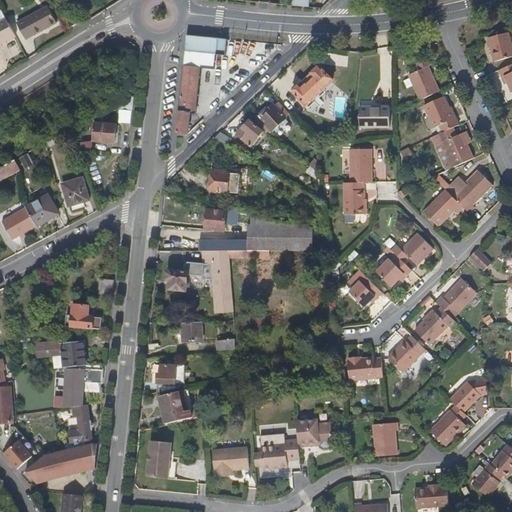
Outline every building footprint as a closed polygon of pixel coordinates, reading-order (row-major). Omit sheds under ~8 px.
[(49,7),(18,24),(26,40),(57,24),(49,7)] [(0,46),(17,37),(7,19),(0,22),(0,46)] [(511,48),(508,34),(487,40),(493,63),(511,57),(511,48)] [(187,36),(186,52),(217,55),(226,55),(227,40),(187,36)] [(217,55),(186,52),(184,66),(200,68),(216,69),(217,55)] [(419,61),(420,68),(432,66),(431,59),(419,61)] [(511,65),(498,72),(501,79),(504,78),(507,85),(511,95),(511,94),(511,65)] [(200,68),(184,66),(177,133),(188,134),(190,113),(195,113),(200,68)] [(408,77),(420,102),(440,93),(428,68),(408,77)] [(330,81),(319,69),(298,88),(297,86),(292,91),(306,105),(330,81)] [(134,97),(127,97),(125,110),(133,110),(134,97)] [(424,107),(438,137),(439,136),(460,127),(456,119),(453,121),(448,110),(443,98),(424,107)] [(286,121),(271,105),(259,117),(273,132),(286,121)] [(360,130),(389,129),(390,108),(360,108),(360,130)] [(451,108),(448,110),(453,121),(456,119),(451,108)] [(264,132),(249,121),(237,137),(251,148),(264,132)] [(117,125),(96,123),(94,141),(115,143),(117,125)] [(460,127),(439,136),(453,169),(474,160),(460,127)] [(219,134),(213,140),(230,149),(233,143),(219,134)] [(80,151),(93,150),(92,141),(79,142),(80,151)] [(412,148),(401,150),(404,162),(414,160),(412,148)] [(29,153),(19,158),(26,170),(35,165),(29,153)] [(350,184),(365,184),(373,184),(372,159),(350,159),(350,184)] [(0,181),(20,170),(15,161),(0,169),(0,181)] [(315,161),(310,166),(316,171),(320,166),(315,161)] [(210,194),(227,196),(230,174),(213,172),(210,194)] [(466,210),(470,214),(475,209),(473,206),(493,187),(478,172),(453,197),(466,210)] [(435,177),(442,186),(447,182),(440,174),(435,177)] [(84,178),(62,184),(70,207),(91,200),(84,178)] [(350,184),(343,184),(344,215),(365,215),(365,184),(350,184)] [(466,210),(453,197),(446,191),(424,213),(439,228),(456,211),(460,215),(466,210)] [(49,195),(26,208),(37,226),(59,213),(49,195)] [(37,226),(26,208),(2,222),(13,240),(37,226)] [(238,212),(228,210),(227,213),(207,211),(205,231),(225,232),(226,226),(236,226),(238,212)] [(200,242),(200,253),(211,253),(229,253),(270,252),(312,252),(313,248),(313,232),(313,230),(251,215),(250,225),(248,225),(247,242),(200,242)] [(396,246),(392,251),(395,254),(405,264),(410,259),(417,267),(434,250),(418,234),(401,250),(396,246)] [(478,250),(469,258),(483,273),(492,264),(478,250)] [(229,253),(211,253),(216,315),(233,314),(230,260),(229,253)] [(407,278),(413,273),(405,264),(395,254),(376,272),(392,288),(404,276),(407,278)] [(169,283),(169,291),(186,293),(188,273),(171,271),(168,274),(167,281),(169,283)] [(383,295),(366,277),(349,293),(364,309),(371,302),(375,298),(378,300),(383,295)] [(98,294),(113,296),(114,280),(100,279),(98,294)] [(442,298),(436,303),(440,307),(453,320),(477,295),(462,280),(444,300),(442,298)] [(66,315),(65,327),(101,330),(102,317),(89,316),(89,307),(73,305),(72,315),(66,315)] [(453,320),(440,307),(435,313),(433,312),(415,331),(430,346),(448,327),(451,330),(457,324),(453,320)] [(484,318),(487,325),(494,322),(491,314),(484,318)] [(203,323),(182,324),(182,343),(204,342),(203,323)] [(426,351),(412,337),(406,342),(404,342),(388,359),(404,374),(426,351)] [(54,369),(81,366),(87,366),(85,341),(60,344),(60,342),(36,344),(37,359),(53,357),(54,369)] [(216,343),(217,353),(236,351),(235,341),(216,343)] [(383,379),(381,359),(374,359),(374,358),(362,360),(361,359),(349,359),(349,361),(348,361),(350,382),(383,379)] [(4,384),(13,381),(13,373),(8,374),(9,377),(5,378),(3,370),(5,370),(3,360),(0,361),(0,382),(3,381),(4,384)] [(66,370),(64,409),(73,408),(83,406),(84,382),(103,384),(103,364),(87,366),(81,366),(80,370),(66,370)] [(161,385),(160,393),(189,387),(189,367),(153,365),(152,384),(161,385)] [(468,384),(451,401),(456,406),(463,413),(480,397),(490,397),(487,383),(468,384)] [(0,387),(0,423),(11,423),(8,388),(0,387)] [(188,391),(179,393),(184,413),(192,411),(193,411),(188,391)] [(159,398),(166,426),(194,419),(192,411),(184,413),(179,393),(159,398)] [(90,422),(88,405),(83,406),(73,408),(73,417),(78,417),(79,431),(69,432),(70,444),(93,441),(92,432),(93,432),(92,421),(90,422)] [(461,423),(466,417),(463,413),(456,406),(431,432),(446,447),(465,427),(461,423)] [(331,446),(329,423),(317,424),(317,419),(295,421),(297,440),(298,448),(319,446),(321,448),(327,448),(331,446)] [(398,432),(397,424),(373,426),(376,458),(398,456),(396,432),(398,432)] [(21,440),(5,454),(10,460),(17,469),(33,456),(21,440)] [(286,462),(299,461),(298,448),(297,440),(283,441),(284,446),(260,448),(261,453),(262,466),(262,470),(286,468),(286,462)] [(152,479),(177,481),(179,464),(176,463),(177,456),(174,456),(175,444),(156,442),(152,479)] [(36,484),(96,469),(98,444),(92,444),(44,456),(26,472),(36,484)] [(504,478),(507,480),(511,473),(511,450),(507,446),(490,466),(502,476),(504,478)] [(211,452),(213,476),(226,475),(225,471),(232,471),(248,470),(246,449),(211,452)] [(252,453),(254,467),(262,466),(261,453),(252,453)] [(502,476),(490,466),(488,464),(483,470),(477,478),(472,484),(488,498),(499,484),(497,482),(502,476)] [(477,478),(483,470),(479,466),(472,474),(477,478)] [(429,484),(429,488),(429,491),(415,492),(416,509),(449,507),(447,487),(440,487),(439,483),(429,484)] [(80,511),(83,496),(63,494),(61,511),(80,511)]
